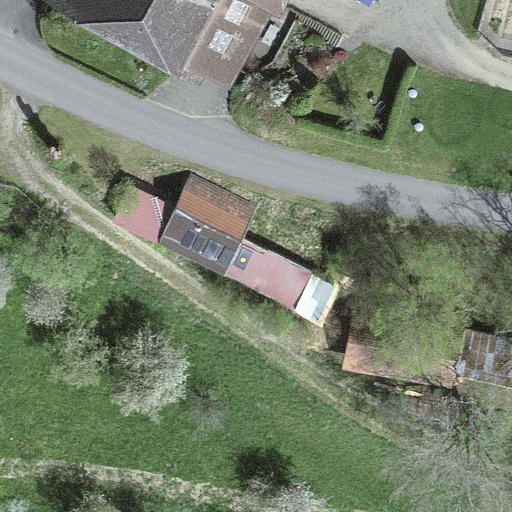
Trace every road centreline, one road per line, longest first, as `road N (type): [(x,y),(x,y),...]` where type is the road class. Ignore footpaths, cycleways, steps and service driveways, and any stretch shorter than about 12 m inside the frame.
road 1 (unclassified): [(511,211),(366,189),(276,164),(75,87),(0,47)]
road 2 (track): [(399,0),(452,50),(511,75)]
